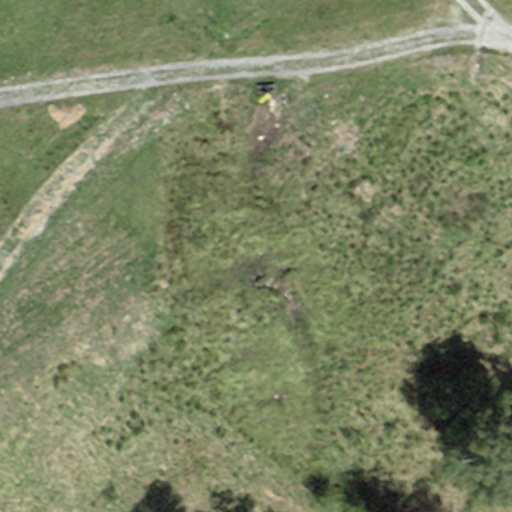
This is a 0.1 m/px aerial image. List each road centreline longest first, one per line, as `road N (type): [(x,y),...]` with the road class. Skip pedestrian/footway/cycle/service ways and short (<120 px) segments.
road 1 (track): [(511,41),(440,38),(332,63),(0,99)]
road 2 (track): [(0,296),(190,74)]
